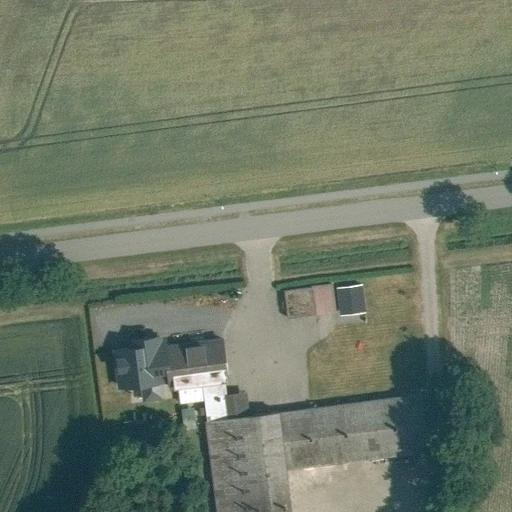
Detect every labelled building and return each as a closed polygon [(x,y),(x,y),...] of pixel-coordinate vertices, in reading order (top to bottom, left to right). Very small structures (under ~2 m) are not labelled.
[(307,285),(310,312),(332,310),(328,282),(307,285)] [(358,282),(334,284),(337,312),(361,309),(358,282)] [(307,285),(277,288),(281,316),(310,312),(307,285)] [(217,338),(160,345),(165,385),(174,384),(222,379),(217,338)] [(222,379),(174,384),(176,397),(198,395),(224,392),(222,379)] [(201,419),(244,414),(241,390),(224,392),(198,395),(201,419)] [(270,411),(277,469),(424,452),(417,393),(270,411)] [(244,414),(201,419),(212,511),(281,511),(277,469),(270,411),(244,414)]
